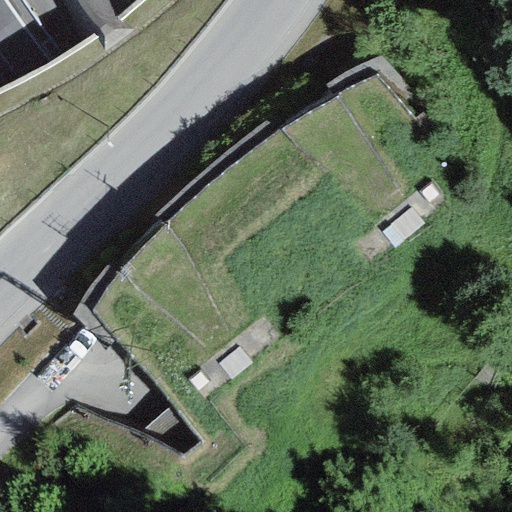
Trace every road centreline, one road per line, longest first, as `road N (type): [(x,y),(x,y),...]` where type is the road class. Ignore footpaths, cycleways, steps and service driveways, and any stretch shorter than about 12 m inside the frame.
road 1 (motorway): [(0,52),(367,511)]
road 2 (motorway): [(511,350),(229,0)]
road 3 (tertiary): [(0,250),(163,90),(240,0)]
